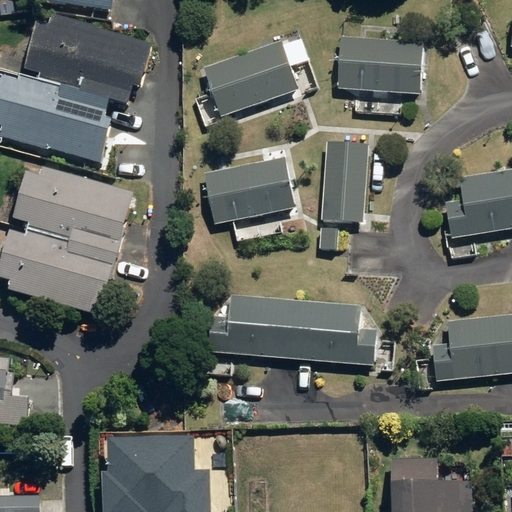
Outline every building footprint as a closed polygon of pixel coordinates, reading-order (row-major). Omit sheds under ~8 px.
[(22,0),(23,1),(116,13),(117,0),(22,0)] [(43,80),(23,74),(21,81),(7,77),(0,100),(0,125),(8,128),(5,138),(104,167),(117,121),(110,119),(115,101),(132,106),(137,87),(145,89),(157,46),(45,14),(29,69),(45,74),(43,80)] [(428,45),(343,38),(339,90),(424,96),(428,45)] [(286,41),(206,69),(224,119),(303,91),(286,41)] [(375,147),(331,144),(325,221),(368,224),(375,147)] [(291,158),(208,174),(218,225),(301,209),(291,158)] [(15,284),(13,292),(106,318),(140,195),(48,169),(46,176),(32,173),(19,220),(32,224),(29,236),(16,232),(2,280),(15,284)] [(511,170),(463,179),(467,202),(450,205),(456,242),(511,232),(511,170)] [(215,319),(212,355),(378,368),(381,332),(364,331),(366,306),(234,295),(232,320),(215,319)] [(436,347),(440,384),(511,376),(511,316),(450,323),(453,345),(436,347)] [(15,359),(0,358),(0,426),(33,429),(35,398),(19,397),(20,375),(13,375),(15,359)] [(0,477),(0,511),(44,511),(44,497),(4,498),(3,477),(0,477)] [(476,511),(476,483),(399,485),(399,511),(476,511)]
